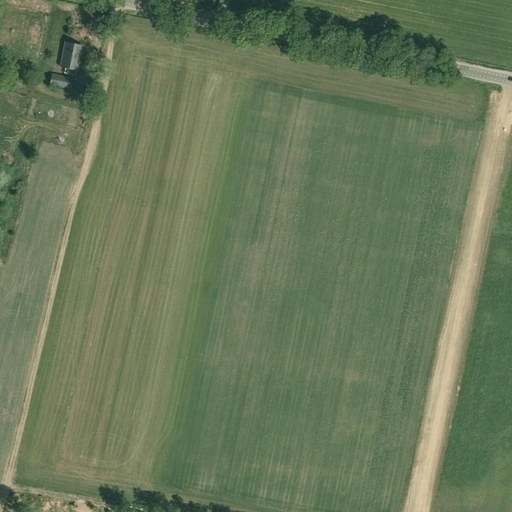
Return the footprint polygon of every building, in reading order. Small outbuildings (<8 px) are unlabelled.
[(77,70),(82,46),(65,42),(59,66),(65,67),(76,70),(77,70)] [(5,64),(4,70),(18,73),(19,67),(5,64)] [(64,74),(75,76),(76,70),(65,67),(64,74)] [(20,88),(23,77),(4,72),(1,83),(20,88)] [(73,79),(50,74),(47,86),(71,91),(73,79)]
